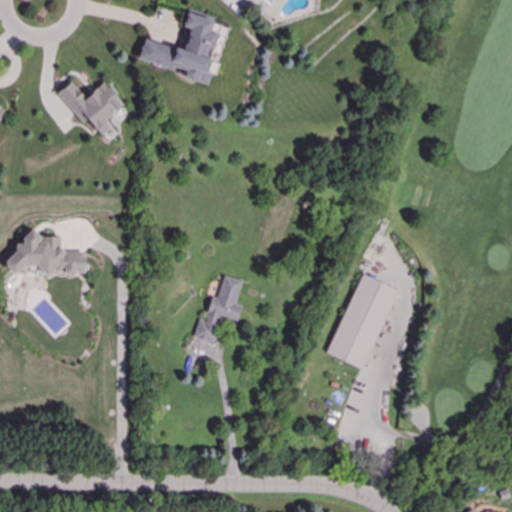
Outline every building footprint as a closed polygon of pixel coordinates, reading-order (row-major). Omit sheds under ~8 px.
[(138,61),(184,73),(183,79),(208,85),(211,75),(207,74),(217,35),(210,33),(214,17),(188,11),(178,49),(143,41),(138,61)] [(58,94),(84,125),(88,121),(102,137),(113,128),(107,121),(125,105),(105,82),(86,99),(71,82),(58,94)] [(85,253),(62,254),(61,237),(37,238),(37,234),(23,235),(23,245),(16,245),(16,257),(6,257),(6,270),(42,269),(42,275),(85,273),(85,253)] [(243,281),(224,277),(218,299),(212,297),(206,321),(199,319),(194,339),(213,344),(220,318),(237,322),(242,306),(236,305),(243,281)] [(358,369),(395,293),(362,278),(325,354),(358,369)]
